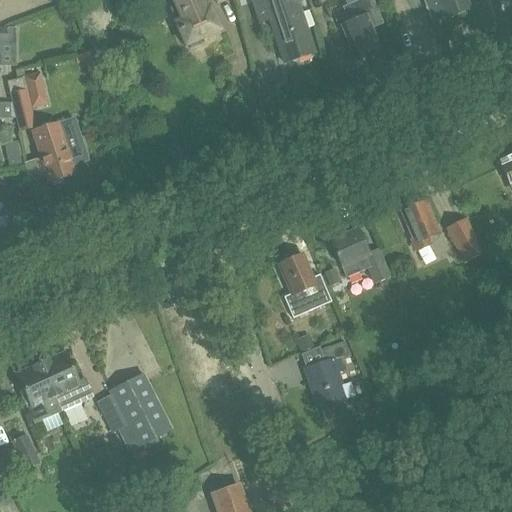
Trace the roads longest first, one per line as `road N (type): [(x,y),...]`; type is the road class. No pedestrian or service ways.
road 1 (tertiary): [(205,220),(511,86)]
road 2 (residential): [(304,511),(205,220)]
road 3 (tertiary): [(0,312),(205,220)]
